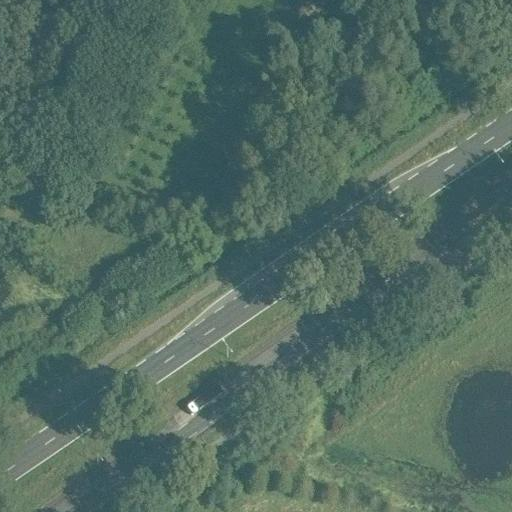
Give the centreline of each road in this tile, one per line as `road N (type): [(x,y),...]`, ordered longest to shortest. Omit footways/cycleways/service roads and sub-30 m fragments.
road 1 (primary): [(511,118),(0,453)]
road 2 (primary): [(75,511),(511,197)]
